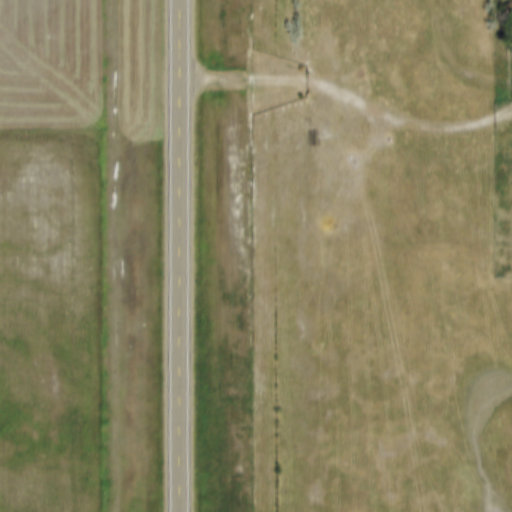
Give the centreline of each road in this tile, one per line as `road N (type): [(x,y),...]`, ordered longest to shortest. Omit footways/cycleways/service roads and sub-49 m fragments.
road 1 (primary): [(181,0),(178,511)]
road 2 (track): [(181,80),(322,89),(436,133),(474,131),(511,110)]
